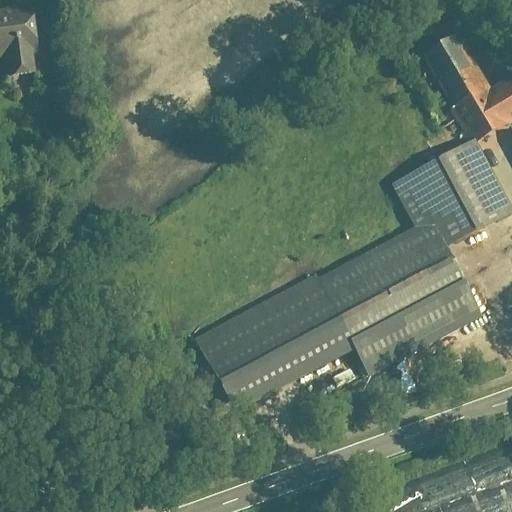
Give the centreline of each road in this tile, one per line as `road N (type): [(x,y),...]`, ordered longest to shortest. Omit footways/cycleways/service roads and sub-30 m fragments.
road 1 (tertiary): [(206,511),(511,401)]
road 2 (unknown): [(0,321),(153,509)]
